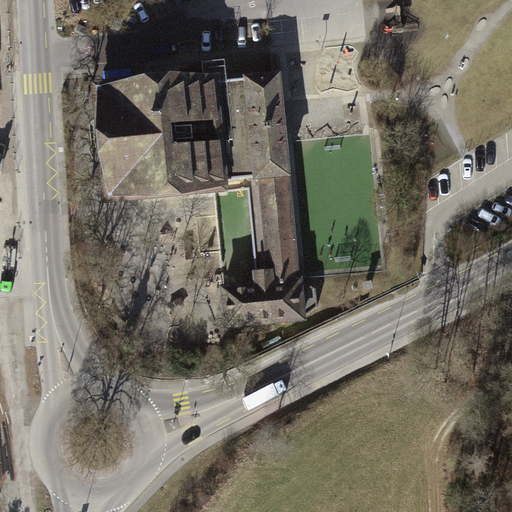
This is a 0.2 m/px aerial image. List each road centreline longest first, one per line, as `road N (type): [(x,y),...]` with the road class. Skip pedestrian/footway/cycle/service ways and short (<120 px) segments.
road 1 (primary): [(144,426),(233,398),(511,261)]
road 2 (primary): [(78,397),(52,300),(35,0)]
road 3 (track): [(511,376),(456,417),(437,511)]
road 4 (primary): [(78,397),(51,418),(43,451),(57,482),(87,499)]
